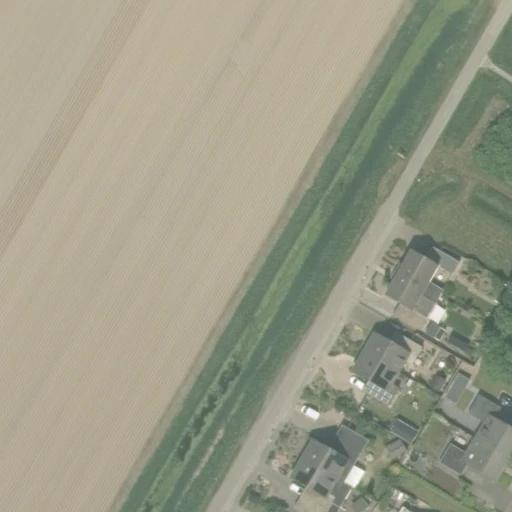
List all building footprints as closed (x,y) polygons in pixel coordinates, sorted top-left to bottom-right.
[(458,264),(432,248),(425,260),(410,252),(398,274),(430,292),(439,297),(443,291),(428,283),(437,268),(451,276),(458,264)] [(419,331),(426,319),(439,297),(430,292),(398,274),(385,296),(399,304),(392,316),(419,331)] [(494,302),(506,308),(511,297),(511,290),(503,285),(494,302)] [(440,327),(431,322),(425,331),(434,337),(440,327)] [(363,353),(397,372),(404,360),(412,365),(422,347),(401,335),(395,345),(375,333),(363,353)] [(397,372),(363,353),(352,372),(373,384),(367,394),(388,406),(399,388),(391,383),(397,372)] [(463,389),(468,380),(458,374),(453,383),(463,389)] [(439,392),(445,380),(435,375),(428,387),(439,392)] [(483,425),(475,440),(508,459),(511,451),(511,430),(494,420),(500,409),(478,396),(467,415),(483,425)] [(301,459),(351,488),(352,487),(344,482),(368,440),(347,428),(333,452),(312,440),(301,459)] [(409,428),(403,438),(411,442),(416,433),(409,428)] [(385,445),(392,458),(406,450),(399,438),(385,445)] [(508,459),(475,440),(466,454),(450,445),(439,464),(460,477),(467,466),(494,482),(508,459)] [(293,506),(299,510),(302,511),(335,511),(339,507),(340,507),(351,488),(301,459),(291,477),(305,486),(293,506)] [(361,511),(368,507),(360,497),(352,504),(357,511),(361,511)]
